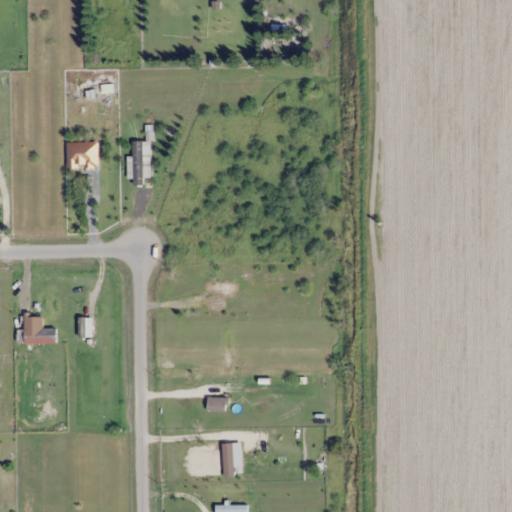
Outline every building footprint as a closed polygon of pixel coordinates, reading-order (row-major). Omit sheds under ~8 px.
[(151,141),(133,141),(133,186),(151,186),(151,141)] [(90,199),(108,199),(108,160),(98,160),(98,168),(90,168),(90,199)] [(57,343),(57,327),(25,327),(25,343),(57,343)] [(235,328),(219,328),(219,367),(235,367),(235,328)] [(228,398),(208,398),(208,411),(228,411),(228,398)] [(242,466),(242,449),(233,449),(233,443),(224,443),(224,476),(234,476),(234,466),(242,466)]
